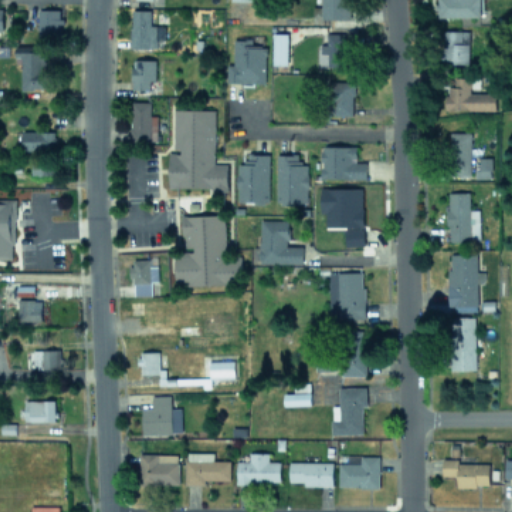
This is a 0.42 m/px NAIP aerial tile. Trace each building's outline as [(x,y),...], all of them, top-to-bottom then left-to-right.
[(350,18),(349,0),(321,0),(321,19),(350,18)] [(479,16),(478,0),(436,0),(437,17),(479,16)] [(38,38),(60,38),(61,9),(38,9),(38,38)] [(131,47),(157,48),(157,40),(164,40),(164,25),(150,25),(151,10),(131,9),(131,47)] [(444,64),(468,63),(468,30),(444,30),(444,64)] [(344,32),(326,33),(326,44),(319,44),(319,65),(345,64),(344,32)] [(287,33),(272,33),(272,64),(287,64),(287,33)] [(233,64),(226,64),(226,82),(265,82),(265,45),(252,45),(252,39),(234,39),(233,64)] [(45,88),(44,46),(14,46),(15,64),(20,64),(21,89),(45,88)] [(155,59),(132,59),(132,89),(150,89),(150,80),(155,80),(155,59)] [(495,110),(495,93),(470,92),(471,78),(452,77),(452,86),(446,86),(445,109),(495,110)] [(353,81),(329,81),(329,115),(354,114),(353,81)] [(150,101),(130,101),(131,141),(157,140),(156,115),(150,115),(150,101)] [(168,188),(226,189),(227,163),(214,163),(215,109),(173,108),(173,151),(168,151),(168,188)] [(55,130),(22,131),(22,149),(55,148),(55,130)] [(452,177),(471,176),(470,132),(451,132),(452,177)] [(356,146),(321,145),(321,177),(366,178),(366,161),(356,161),(356,146)] [(269,154),(246,153),(246,163),(238,163),(237,201),(268,202),(269,154)] [(276,153),(276,201),(307,202),(308,162),(297,162),(297,154),(276,153)] [(473,178),(490,178),(490,157),(472,157),(473,178)] [(362,187),(320,188),(320,212),(324,212),(325,226),(362,226),(362,187)] [(479,209),(469,209),(469,191),(447,192),(448,241),(479,240),(479,209)] [(175,285),(241,283),(240,255),(226,256),(224,214),(181,215),(182,245),(192,245),(192,251),(174,251),(175,285)] [(302,263),(302,245),(288,245),(288,220),(260,219),(259,263),(302,263)] [(344,229),(345,245),(364,245),(363,229),(344,229)] [(476,253),(447,253),(449,310),(477,309),(476,282),(483,282),(483,271),(476,271),(476,253)] [(157,258),(129,258),(129,276),(133,276),(134,295),(151,294),(151,280),(157,280),(157,258)] [(363,271),(328,272),(330,319),(364,318),(363,271)] [(41,320),(40,299),(17,299),(18,320),(41,320)] [(474,316),(452,317),(454,370),(476,369),(474,316)] [(364,376),(365,330),(344,330),(343,375),(364,376)] [(27,351),(27,359),(28,368),(59,367),(58,349),(27,351)] [(140,373),(159,373),(159,351),(139,351),(140,373)] [(209,378),(234,378),(234,357),(209,358),(209,378)] [(310,404),(309,382),(294,383),(294,393),(284,393),(284,405),(310,404)] [(362,433),(362,406),(366,406),(365,386),(338,387),(338,405),(331,406),(331,433),(362,433)] [(181,407),(170,408),(170,395),(151,395),(151,407),(141,407),(141,434),(181,433),(181,407)] [(54,399),(23,400),(24,421),(55,420),(54,399)] [(185,484),(204,484),(204,479),(230,479),(230,460),(213,459),(213,452),(185,451),(185,484)] [(280,482),(280,460),(268,461),(268,452),(249,452),(249,460),(236,460),(236,483),(280,482)] [(179,454),(139,453),(139,482),(178,483),(179,454)] [(378,487),(379,455),(339,454),(338,486),(378,487)] [(458,462),(458,458),(442,458),(442,475),(457,475),(456,486),(488,486),(489,463),(458,462)] [(333,461),(289,461),(289,481),(303,481),(303,485),(333,486),(333,461)]
